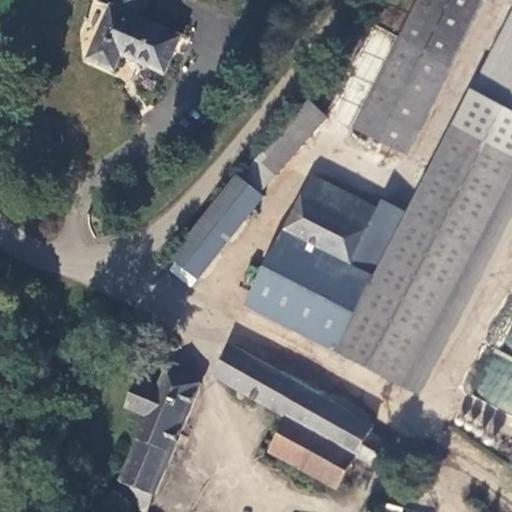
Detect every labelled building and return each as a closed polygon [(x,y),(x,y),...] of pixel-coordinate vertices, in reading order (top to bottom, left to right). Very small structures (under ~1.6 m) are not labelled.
[(109,9),(135,21),(143,0),(111,0),(108,9),(109,9)] [(423,0),(400,46),(443,68),(477,1),(477,0),(423,0)] [(109,9),(86,63),(113,74),(120,58),(164,77),(180,40),(135,21),(109,9)] [(403,387),(511,179),(511,19),(396,239),(339,356),(403,387)] [(360,121),(393,32),(371,24),(338,113),(360,121)] [(397,155),(443,68),(400,46),(357,134),(397,155)] [(273,185),(322,109),(303,98),(254,174),(273,185)] [(379,209),(315,178),(245,310),(339,356),(396,239),(372,226),(379,209)] [(245,221),(220,199),(201,222),(173,260),(200,281),(245,221)] [(511,309),(474,400),(511,416),(511,309)] [(369,442),(374,433),(230,349),(215,378),(288,423),(355,465),(377,478),(390,455),(369,442)] [(144,423),(119,484),(155,501),(201,387),(168,373),(160,391),(136,381),(123,412),(144,423)] [(337,494),(355,465),(288,423),(270,456),(337,494)] [(119,484),(112,503),(132,511),(149,511),(155,501),(119,484)]
